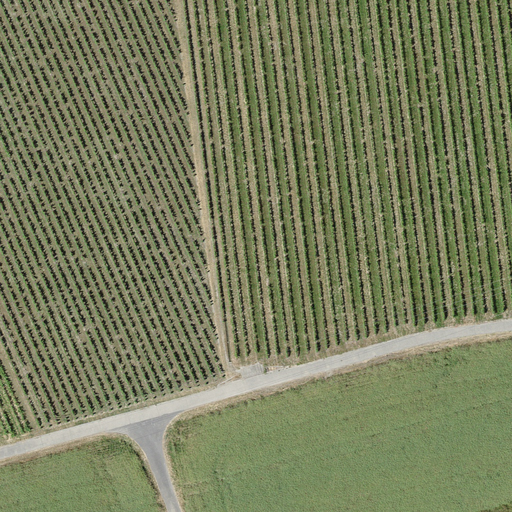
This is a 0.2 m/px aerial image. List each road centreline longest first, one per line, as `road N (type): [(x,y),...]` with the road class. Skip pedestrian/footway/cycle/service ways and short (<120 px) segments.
road 1 (track): [(140,417),(421,339),(511,325)]
road 2 (track): [(175,511),(140,417),(0,457)]
